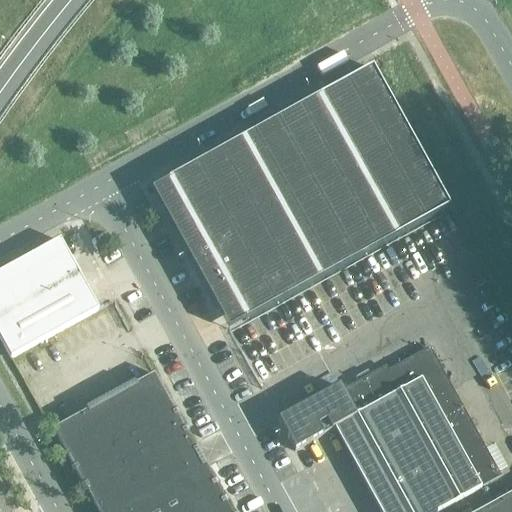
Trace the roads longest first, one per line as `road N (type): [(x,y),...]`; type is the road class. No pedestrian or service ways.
road 1 (unclassified): [(435,0),(99,186)]
road 2 (unclassified): [(99,186),(279,511)]
